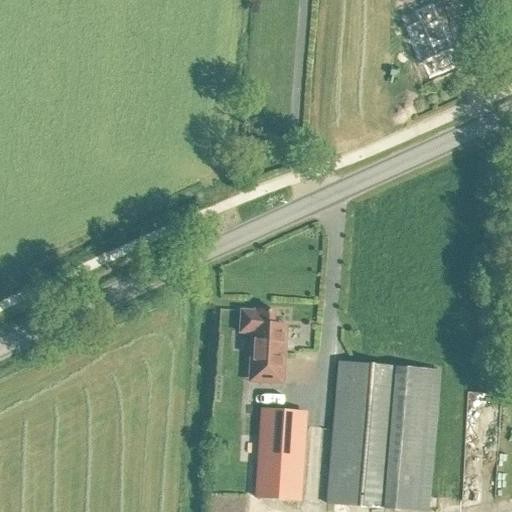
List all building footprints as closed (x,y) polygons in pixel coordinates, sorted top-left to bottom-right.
[(436,0),(432,2),(434,6),(430,7),(434,16),(438,14),(444,27),(475,12),(469,0),(436,0)] [(442,45),(446,43),(439,28),(412,40),(429,79),(452,68),(442,45)] [(286,328),(273,327),(274,312),(255,311),(255,312),(241,311),(239,334),(251,335),(248,385),(282,387),(286,328)] [(481,345),(499,345),(499,328),(480,328),(481,345)] [(424,511),(437,371),(338,362),(326,505),(412,511),(424,511)] [(213,428),(241,431),(245,385),(216,383),(213,428)] [(298,504),(304,416),(260,413),(254,501),(298,504)]
